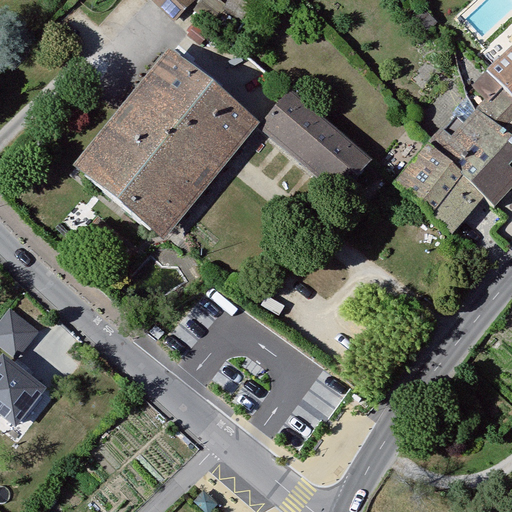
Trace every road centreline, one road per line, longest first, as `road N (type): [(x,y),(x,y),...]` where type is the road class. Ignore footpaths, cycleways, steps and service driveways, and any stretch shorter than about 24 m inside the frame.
road 1 (residential): [(225,437),(0,234)]
road 2 (secondary): [(349,511),(399,419),(511,277)]
